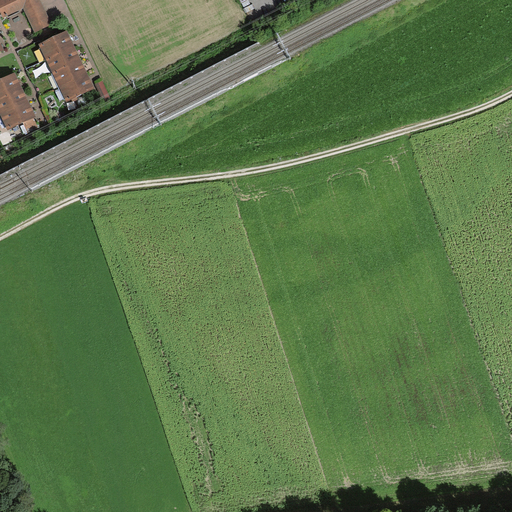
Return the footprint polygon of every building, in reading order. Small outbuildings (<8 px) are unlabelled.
[(39,1),(41,0),(0,0),(0,10),(4,18),(23,9),(34,33),(51,24),(39,1)] [(74,47),(66,31),(38,45),(46,60),(74,47)] [(81,60),(74,47),(46,60),(52,74),(81,60)] [(87,74),(81,60),(52,74),(59,88),(87,74)] [(0,99),(23,89),(15,73),(0,79),(0,99)] [(95,89),(87,74),(59,88),(66,102),(95,89)] [(29,102),(23,89),(0,99),(0,115),(0,116),(29,102)] [(29,102),(0,116),(7,130),(23,122),(26,128),(36,124),(33,118),(36,116),(29,102)]
